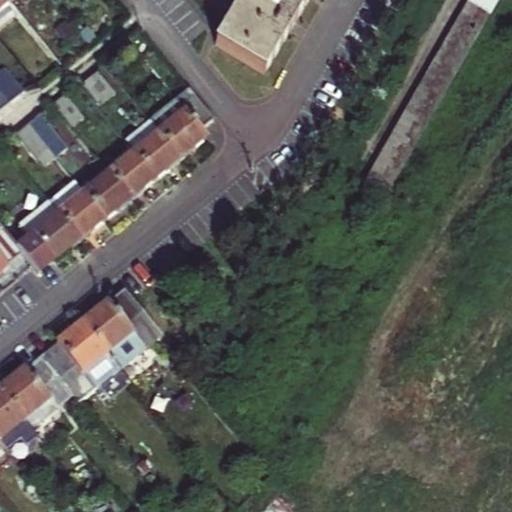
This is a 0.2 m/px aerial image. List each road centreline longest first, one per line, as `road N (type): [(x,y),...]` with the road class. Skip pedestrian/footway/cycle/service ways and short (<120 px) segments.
road 1 (track): [(323,482),(365,429),(384,315),(511,135)]
road 2 (residential): [(252,143),(0,346)]
road 3 (residential): [(252,143),(136,0)]
road 4 (residential): [(345,0),(284,108),(252,143)]
